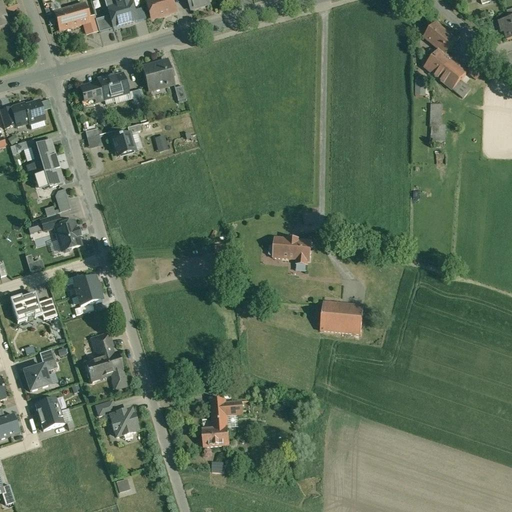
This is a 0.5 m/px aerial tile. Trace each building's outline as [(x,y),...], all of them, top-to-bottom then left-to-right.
[(129,0),(116,0),(118,5),(107,8),(110,17),(113,28),(114,28),(125,24),(126,26),(136,23),(129,0)] [(155,0),(147,3),(151,19),(153,20),(163,16),(164,15),(176,11),(172,0),(155,0)] [(187,0),(191,11),(210,5),(208,0),(187,0)] [(0,29),(9,26),(0,1),(0,29)] [(84,5),(54,14),(59,33),(90,24),(84,5)] [(110,17),(96,21),(99,34),(114,29),(114,28),(113,28),(110,17)] [(511,18),(509,20),(502,22),(507,41),(511,39),(511,18)] [(457,41),(436,24),(424,39),(439,51),(425,68),(453,91),(461,82),(467,74),(445,56),(457,41)] [(489,65),(480,58),(477,62),(485,69),(489,65)] [(167,62),(142,68),(149,92),(165,88),(165,85),(171,84),(172,86),(174,86),(167,62)] [(485,69),(477,62),(468,73),(476,80),(485,69)] [(108,78),(98,81),(99,85),(94,86),(97,97),(83,101),(85,107),(128,95),(122,76),(109,80),(108,78)] [(425,82),(416,82),(416,96),(425,96),(425,82)] [(471,90),(461,82),(453,91),(463,100),(471,90)] [(94,86),(80,90),(83,101),(97,97),(94,86)] [(183,87),(174,90),(178,104),(187,101),(183,87)] [(140,91),(130,93),(134,105),(143,103),(140,91)] [(39,103),(25,107),(24,106),(12,110),(16,126),(16,127),(29,123),(29,125),(44,120),(39,103)] [(442,106),(431,105),(430,126),(433,126),(442,126),(442,106)] [(11,109),(0,112),(0,114),(5,130),(16,126),(12,110),(11,109)] [(139,126),(127,129),(129,135),(130,134),(130,136),(141,133),(139,126)] [(432,142),(444,142),(445,127),(442,126),(433,126),(432,142)] [(100,130),(88,133),(92,150),(105,147),(100,130)] [(129,135),(112,140),(117,157),(135,152),(130,136),(130,134),(129,135)] [(15,136),(8,140),(12,146),(19,141),(15,136)] [(168,137),(158,138),(160,153),(170,152),(168,137)] [(33,141),(23,144),(25,150),(32,148),(35,147),(33,141)] [(35,147),(32,148),(37,165),(33,166),(34,171),(55,164),(56,164),(54,158),(55,157),(54,157),(50,143),(35,147)] [(23,144),(16,146),(18,153),(25,150),(23,144)] [(55,164),(34,171),(36,178),(40,177),(45,190),(63,185),(58,171),(59,171),(59,170),(58,170),(56,164),(56,165),(55,164)] [(64,191),(58,193),(55,198),(57,203),(67,200),(64,191)] [(67,200),(57,203),(61,214),(70,211),(67,200)] [(53,208),(45,211),(47,218),(55,215),(53,208)] [(58,216),(40,222),(43,233),(61,227),(58,216)] [(77,224),(55,231),(63,257),(84,251),(77,224)] [(299,240),(288,239),(288,240),(275,239),(274,240),(275,240),(274,248),(271,247),(270,257),(273,257),(273,258),(273,259),(296,261),(296,266),(297,266),(306,266),(306,267),(307,267),(307,262),(310,262),(312,243),(312,242),(299,241),(299,240)] [(31,257),(26,258),(30,273),(44,269),(41,261),(33,264),(31,257)] [(73,284),(84,280),(82,274),(71,277),(73,284)] [(72,285),(79,309),(103,302),(95,277),(72,285)] [(35,319),(42,316),(38,304),(35,295),(22,299),(21,297),(10,301),(18,325),(27,322),(26,318),(34,316),(35,319)] [(51,300),(38,304),(42,316),(44,321),(57,317),(51,300)] [(364,308),(323,304),(320,332),(361,336),(364,308)] [(109,336),(92,341),(98,360),(115,355),(109,336)] [(29,357),(37,354),(35,347),(27,350),(29,357)] [(51,351),(39,355),(43,367),(44,367),(46,373),(57,370),(51,351)] [(98,360),(86,364),(91,382),(112,375),(116,390),(126,386),(122,372),(123,372),(117,354),(115,355),(98,360)] [(18,370),(32,368),(31,359),(17,360),(18,370)] [(43,367),(24,373),(30,393),(33,392),(42,389),(50,387),(46,373),(44,367),(43,367)] [(56,400),(35,406),(37,413),(39,420),(60,413),(58,406),(56,400)] [(226,401),(210,402),(213,430),(203,431),(204,448),(230,445),(228,419),(226,405),(226,401)] [(113,403),(95,408),(98,418),(116,413),(113,403)] [(242,403),(226,405),(228,419),(243,417),(242,403)] [(109,416),(116,439),(139,433),(132,409),(109,416)] [(60,413),(39,420),(41,426),(43,433),(64,426),(62,419),(60,413)] [(2,419),(0,420),(0,441),(19,435),(13,416),(2,419)] [(240,418),(232,418),(232,429),(241,428),(240,418)] [(116,484),(119,494),(130,491),(127,481),(116,484)] [(9,487),(1,490),(3,494),(1,494),(5,507),(15,504),(9,487)]
